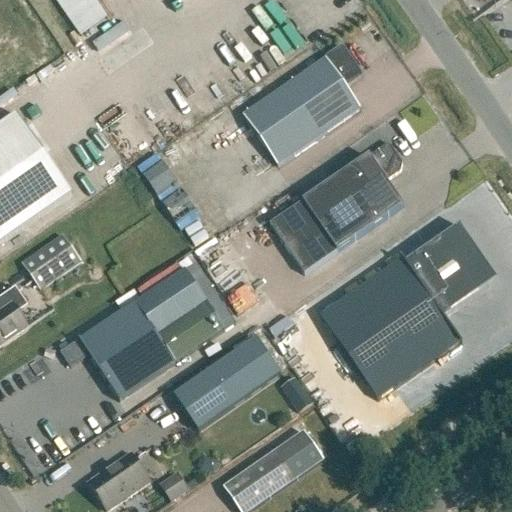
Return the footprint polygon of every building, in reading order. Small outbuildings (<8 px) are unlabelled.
[(67,0),(83,27),(108,13),(100,0),(67,0)] [(243,119),(278,169),(361,112),(345,89),(361,78),(342,51),(326,62),(243,119)] [(0,246),(72,197),(17,117),(0,128),(0,246)] [(389,145),(303,204),(270,226),(304,276),(404,208),(387,183),(401,173),(403,165),(389,145)] [(415,190),(448,170),(441,158),(408,178),(415,190)] [(461,229),(460,228),(405,266),(444,320),(445,320),(441,315),(478,290),(481,269),(457,232),(461,229)] [(81,265),(63,240),(23,268),(40,293),(81,265)] [(225,334),(236,327),(195,267),(185,274),(79,344),(61,356),(71,371),(89,359),(119,404),(225,334)] [(0,314),(0,349),(29,330),(18,314),(28,308),(15,289),(0,300),(0,313),(1,314),(0,314)] [(198,435),(277,381),(281,378),(257,343),(253,346),(174,400),(198,435)] [(303,393),(289,403),(298,416),(312,407),(303,393)] [(278,454),(224,492),(237,511),(254,511),(297,482),(278,454)] [(129,457),(87,487),(104,511),(110,511),(149,486),(129,457)] [(162,491),(170,503),(187,491),(179,479),(162,491)]
